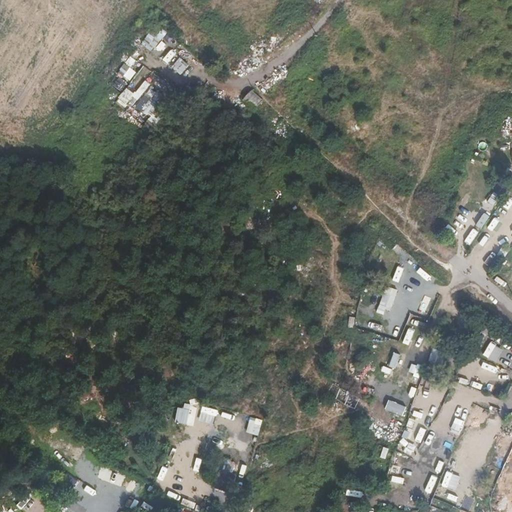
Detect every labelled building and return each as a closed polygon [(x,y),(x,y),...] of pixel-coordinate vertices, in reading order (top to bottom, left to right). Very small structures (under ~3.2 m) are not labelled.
[(159,25),(143,45),(151,52),(168,32),(159,25)] [(165,39),(174,46),(178,41),(169,34),(165,39)] [(170,47),(163,62),(170,65),(177,51),(170,47)] [(182,58),(172,66),(180,75),(189,66),(182,58)] [(126,65),(119,72),(130,83),(137,76),(126,65)] [(153,123),(174,87),(151,74),(146,83),(153,87),(145,99),(143,98),(136,108),(151,117),(149,121),(153,123)] [(125,87),(117,102),(133,111),(149,83),(144,80),(137,94),(125,87)] [(251,90),(243,100),(254,110),(262,99),(251,90)] [(465,193),(458,207),(465,210),(472,196),(465,193)] [(487,202),(494,207),(500,199),(493,194),(487,202)] [(475,224),(485,213),(478,206),(468,216),(475,224)] [(483,230),(490,216),(484,213),(477,227),(483,230)] [(495,242),(501,236),(492,225),(485,231),(495,242)] [(492,253),(486,264),(495,270),(502,259),(492,253)] [(394,281),(400,283),(404,269),(398,267),(394,281)] [(386,286),(378,314),(390,317),(397,289),(386,286)] [(432,315),(438,300),(425,295),(419,310),(432,315)] [(384,366),(382,371),(392,375),(400,355),(395,353),(389,368),(384,366)] [(443,368),(445,355),(432,353),(430,365),(443,368)] [(495,356),(493,362),(505,367),(507,362),(495,356)] [(475,404),(471,417),(486,422),(490,409),(475,404)] [(212,423),(211,434),(237,436),(239,419),(224,418),(224,424),(212,423)] [(454,422),(449,432),(460,437),(464,426),(454,422)] [(448,436),(436,462),(446,466),(458,440),(448,436)] [(180,466),(185,451),(171,446),(166,461),(180,466)] [(224,447),(222,453),(237,458),(239,451),(224,447)] [(237,458),(222,453),(218,466),(221,467),(216,483),(233,489),(238,473),(235,472),(240,459),(237,458)] [(80,474),(87,461),(81,457),(74,471),(80,474)] [(478,486),(485,471),(472,464),(464,479),(478,486)] [(165,481),(169,469),(163,466),(158,479),(165,481)] [(392,466),(391,475),(399,476),(401,467),(392,466)] [(113,472),(107,484),(122,491),(127,478),(113,472)] [(60,484),(70,492),(79,481),(69,473),(60,484)] [(445,478),(439,492),(445,494),(451,480),(445,478)] [(431,485),(427,496),(434,498),(437,487),(431,485)] [(449,508),(445,507),(443,511),(457,511),(464,488),(455,485),(449,508)]
